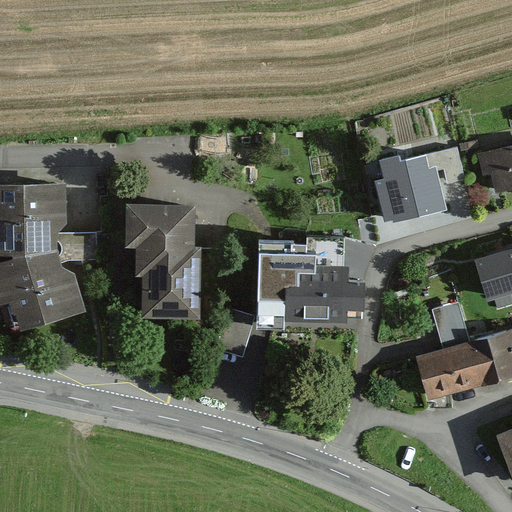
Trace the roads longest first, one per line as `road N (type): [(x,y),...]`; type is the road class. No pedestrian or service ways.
road 1 (tertiary): [(0,382),(242,437),(335,471)]
road 2 (residential): [(511,222),(396,254),(382,268),(353,411)]
road 3 (residential): [(181,161),(0,165)]
